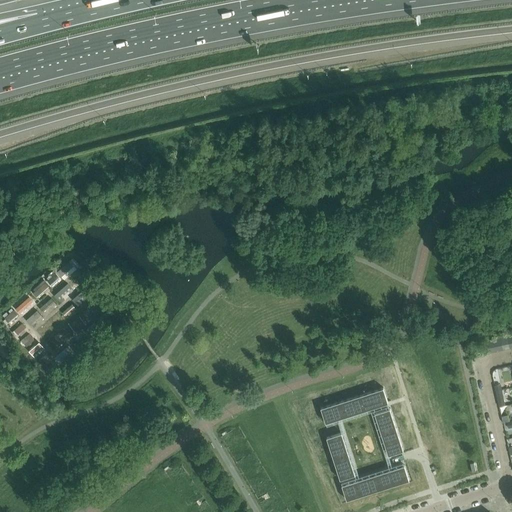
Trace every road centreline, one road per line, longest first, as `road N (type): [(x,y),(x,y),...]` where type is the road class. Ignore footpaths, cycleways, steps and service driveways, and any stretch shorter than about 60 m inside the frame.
road 1 (motorway): [(0,134),(267,67),(511,29)]
road 2 (motorway): [(0,73),(316,0)]
road 3 (residential): [(506,487),(484,366),(511,357)]
